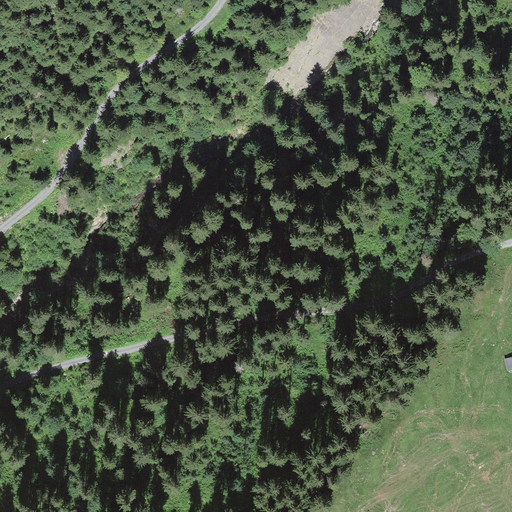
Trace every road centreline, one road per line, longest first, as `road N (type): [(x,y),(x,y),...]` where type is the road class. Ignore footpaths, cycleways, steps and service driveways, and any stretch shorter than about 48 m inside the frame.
road 1 (track): [(0,385),(170,337),(383,301),(469,254),(511,242)]
road 2 (track): [(218,0),(100,103),(64,167),(0,227)]
